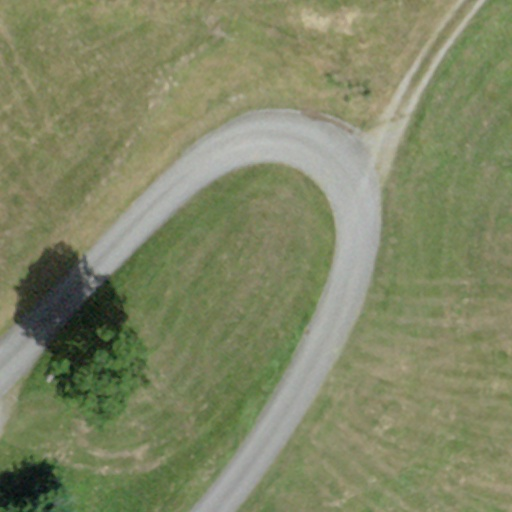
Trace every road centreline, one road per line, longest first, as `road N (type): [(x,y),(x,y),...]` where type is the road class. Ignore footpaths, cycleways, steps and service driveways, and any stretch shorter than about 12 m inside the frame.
road 1 (track): [(0,372),(147,213),(211,158),(258,141),(331,158),(353,184),(362,214),(336,318),(238,485),(212,511)]
road 2 (track): [(353,184),(407,86),(469,0)]
